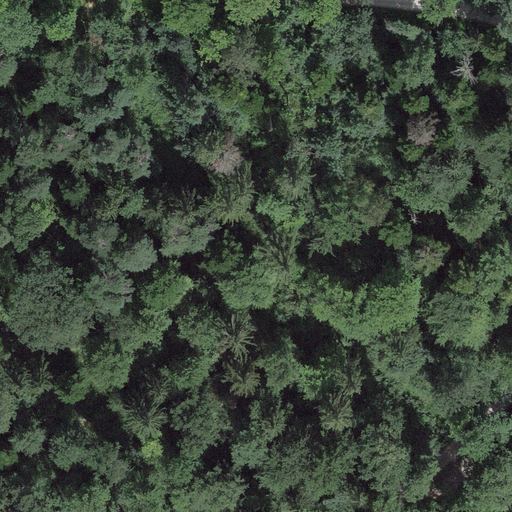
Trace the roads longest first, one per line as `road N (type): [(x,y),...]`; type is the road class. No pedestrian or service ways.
road 1 (track): [(511,38),(392,2),(299,0)]
road 2 (track): [(384,511),(511,389)]
